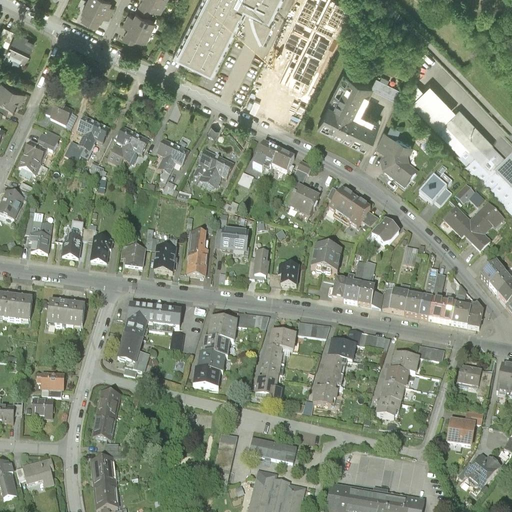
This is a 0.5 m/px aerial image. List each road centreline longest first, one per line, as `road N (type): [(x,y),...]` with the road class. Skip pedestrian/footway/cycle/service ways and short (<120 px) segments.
road 1 (tertiary): [(511,336),(447,258),(355,177),(102,51)]
road 2 (tertiary): [(511,351),(113,284)]
road 3 (residential): [(4,165),(61,34)]
road 4 (residential): [(86,373),(223,406)]
